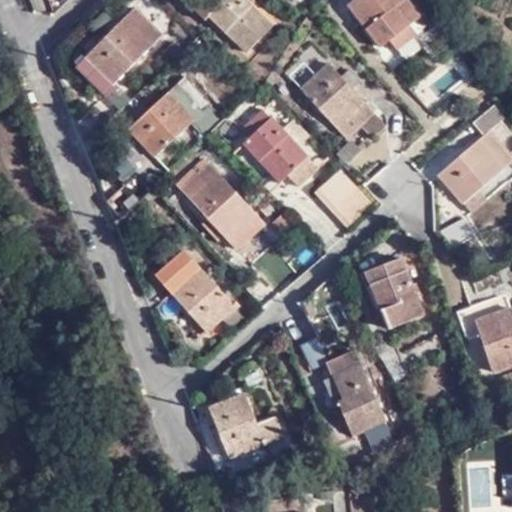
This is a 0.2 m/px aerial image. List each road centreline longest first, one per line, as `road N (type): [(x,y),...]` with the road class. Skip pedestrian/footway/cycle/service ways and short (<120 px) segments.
road 1 (residential): [(26,52),(167,407)]
road 2 (residential): [(167,407),(409,195)]
